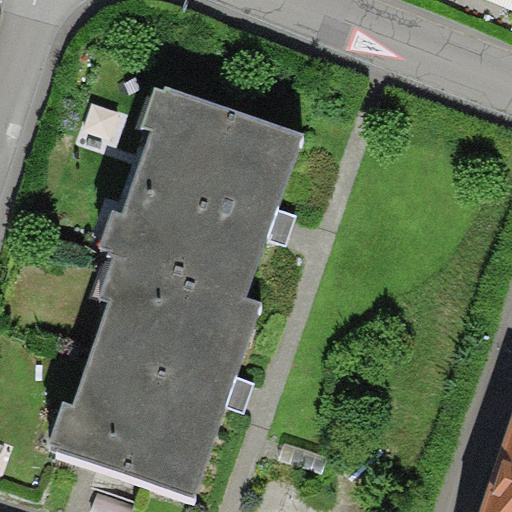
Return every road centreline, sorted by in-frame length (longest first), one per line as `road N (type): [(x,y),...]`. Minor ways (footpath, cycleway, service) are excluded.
road 1 (residential): [(511,79),(294,0)]
road 2 (residential): [(36,0),(0,115)]
